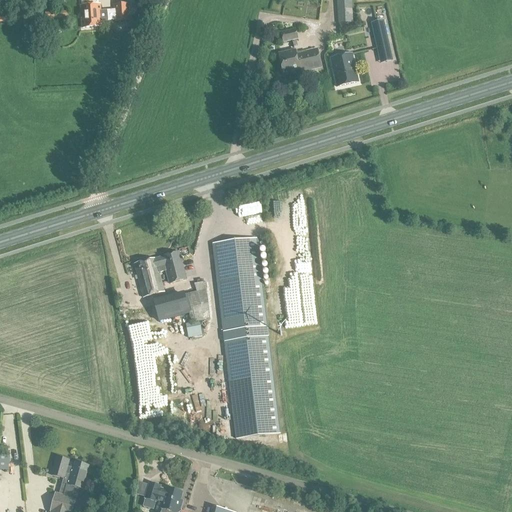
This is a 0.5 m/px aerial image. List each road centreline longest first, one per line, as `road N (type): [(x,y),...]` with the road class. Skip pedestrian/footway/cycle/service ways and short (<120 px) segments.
road 1 (primary): [(101,210),(511,82)]
road 2 (unclassified): [(394,511),(0,400)]
road 3 (unclassified): [(163,0),(98,195),(101,210)]
